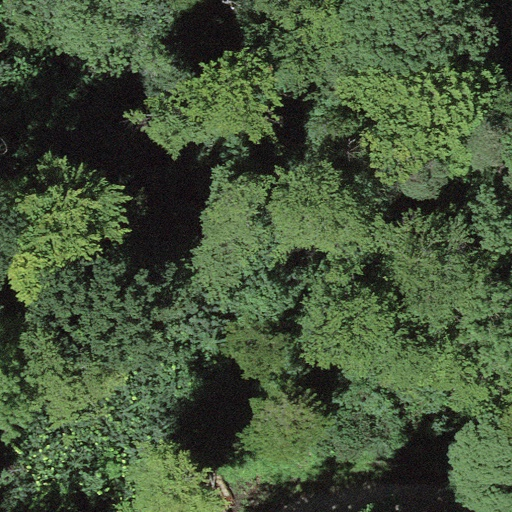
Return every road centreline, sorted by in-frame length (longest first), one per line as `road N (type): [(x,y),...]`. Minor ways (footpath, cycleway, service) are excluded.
road 1 (track): [(290,511),(268,324),(183,145),(120,84)]
road 2 (track): [(325,511),(386,499),(511,494)]
